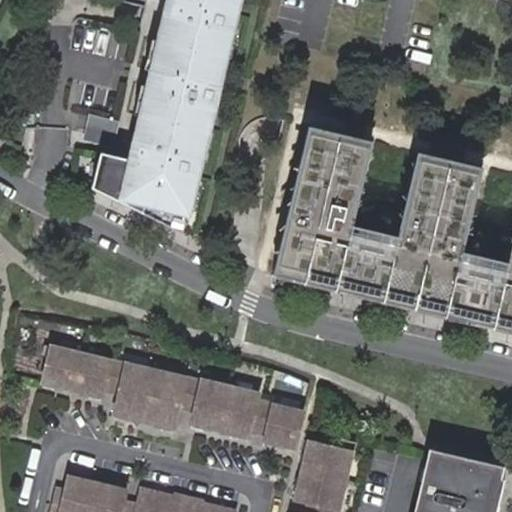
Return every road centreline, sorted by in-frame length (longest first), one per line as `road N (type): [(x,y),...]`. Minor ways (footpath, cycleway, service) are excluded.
road 1 (residential): [(511,366),(338,330),(249,301),(0,176)]
road 2 (residential): [(259,511),(263,490),(52,439),(35,511)]
